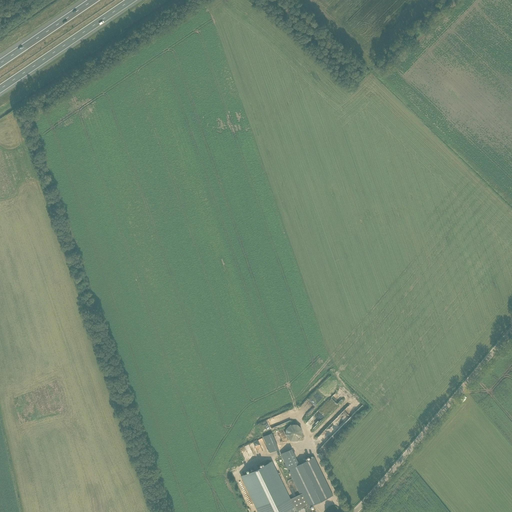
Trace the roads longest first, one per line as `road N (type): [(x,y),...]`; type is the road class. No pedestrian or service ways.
road 1 (unclassified): [(354,511),(511,330)]
road 2 (motorway): [(0,89),(131,0)]
